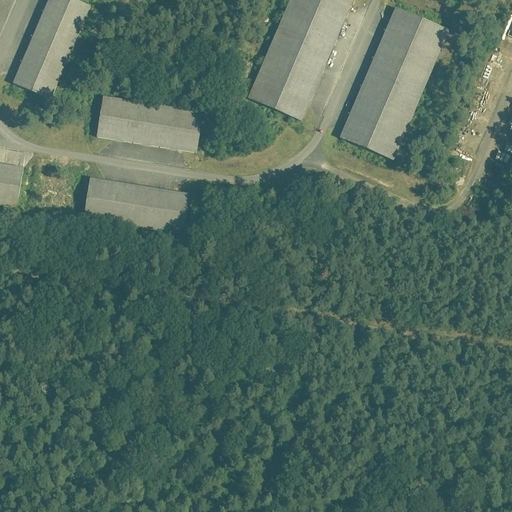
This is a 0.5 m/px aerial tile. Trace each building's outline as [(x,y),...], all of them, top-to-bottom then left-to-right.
[(50,0),(11,87),(51,105),(93,12),(65,0),(50,0)] [(289,0),(246,98),(300,122),(354,0),(289,0)] [(338,139),(396,164),(452,35),(394,10),(338,139)] [(97,100),(92,138),(194,152),(199,114),(97,100)] [(23,170),(0,166),(0,206),(17,209),(23,170)] [(190,196),(87,183),(82,222),(185,235),(190,196)]
